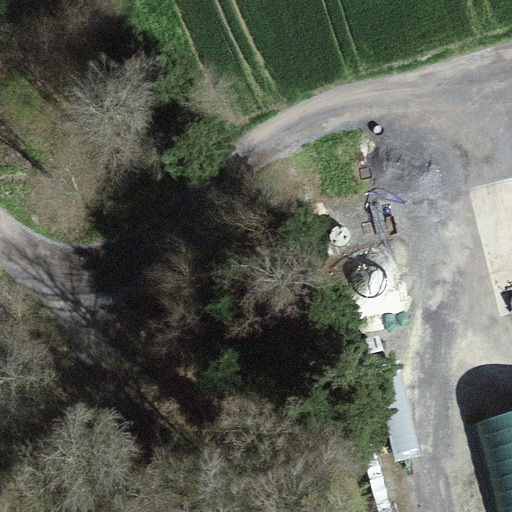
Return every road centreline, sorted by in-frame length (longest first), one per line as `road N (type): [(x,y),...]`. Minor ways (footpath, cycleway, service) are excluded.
road 1 (track): [(511,54),(274,133),(162,229),(58,294),(0,229)]
road 2 (track): [(167,511),(58,294)]
